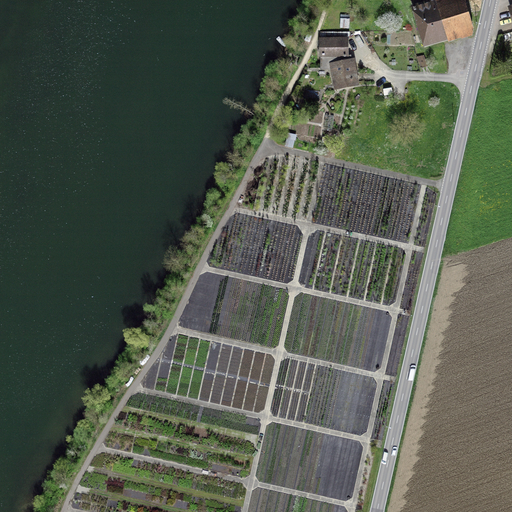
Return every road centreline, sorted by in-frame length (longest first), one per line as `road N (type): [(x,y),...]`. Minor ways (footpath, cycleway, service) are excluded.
road 1 (secondary): [(376,511),(489,0)]
road 2 (track): [(65,511),(96,445),(171,328),(261,146)]
road 3 (track): [(261,146),(448,183)]
